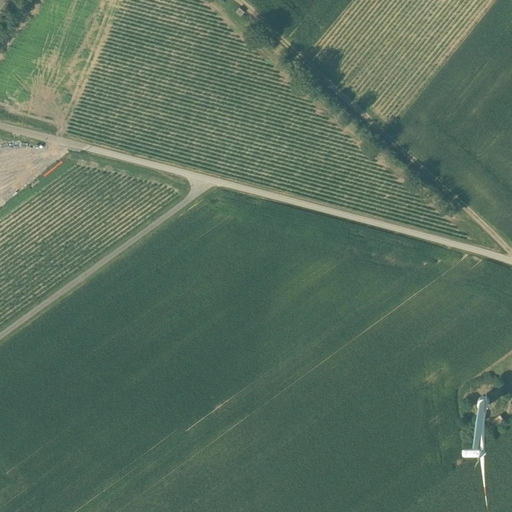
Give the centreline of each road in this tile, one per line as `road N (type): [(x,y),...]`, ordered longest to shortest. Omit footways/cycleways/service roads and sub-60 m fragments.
road 1 (unclassified): [(0,125),(511,260)]
road 2 (track): [(511,258),(233,0)]
